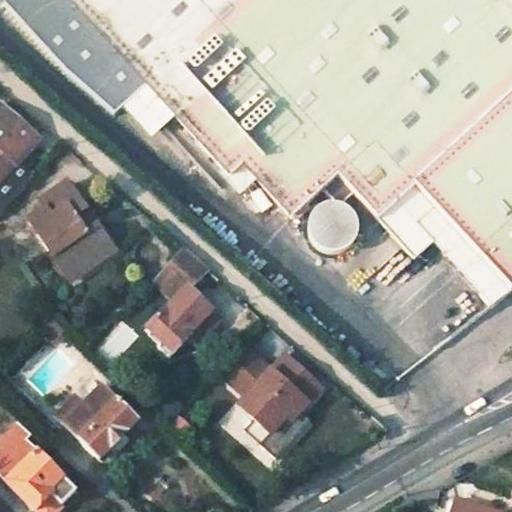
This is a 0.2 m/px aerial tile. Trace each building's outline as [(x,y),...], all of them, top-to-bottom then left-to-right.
[(511,0),(45,0),(209,177),(222,166),(276,225),(322,184),(362,226),(400,192),(420,214),(482,281),(464,298),(474,310),(511,281),(511,0)] [(36,176),(19,159),(39,138),(1,103),(0,104),(0,181),(17,197),(36,176)] [(113,252),(66,184),(38,201),(46,211),(27,223),(63,274),(88,256),(95,265),(113,252)] [(482,281),(420,214),(402,231),(464,298),(482,281)] [(156,284),(177,302),(166,314),(165,313),(147,332),(160,345),(156,349),(166,359),(170,354),(171,355),(186,338),(196,347),(216,325),(206,317),(210,313),(186,291),(205,271),(185,254),(156,284)] [(88,256),(63,274),(70,281),(95,265),(88,256)] [(52,316),(39,329),(49,338),(56,338),(65,329),(52,316)] [(268,447),(324,382),(286,350),(272,365),(256,351),(223,389),(256,417),(246,429),(268,447)] [(80,368),(42,405),(76,440),(113,402),(80,368)] [(28,438),(16,425),(0,440),(0,465),(11,476),(4,483),(32,511),(33,510),(35,511),(52,511),(58,507),(73,492),(25,442),(28,438)] [(485,511),(455,501),(450,511),(485,511)]
